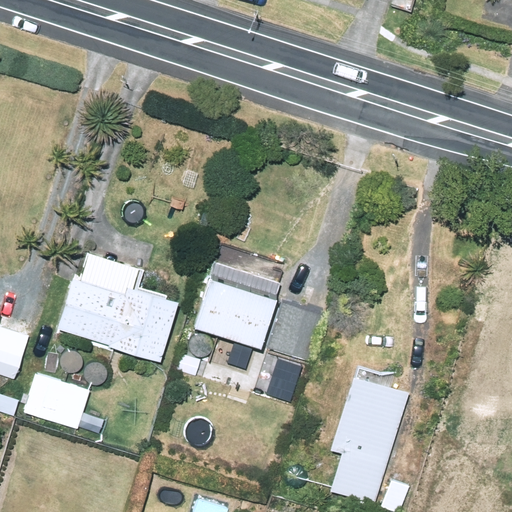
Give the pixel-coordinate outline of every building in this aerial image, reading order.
[(153,355),(169,293),(123,281),(129,259),(80,246),(73,273),(64,271),(51,324),(103,337),(101,342),(153,355)] [(184,317),(251,338),(271,278),(209,258),(206,270),(200,268),(184,317)] [(277,297),(264,344),(309,357),(322,309),(277,297)] [(0,371),(12,375),(25,330),(0,322),(0,371)] [(323,485),(370,498),(401,383),(343,366),(322,442),(334,446),(323,485)] [(286,372),(269,367),(267,372),(262,371),(259,385),(263,386),(261,390),(280,395),(286,372)] [(19,407),(73,424),(86,386),(31,368),(19,407)] [(0,383),(0,402),(17,409),(23,392),(0,383)]
